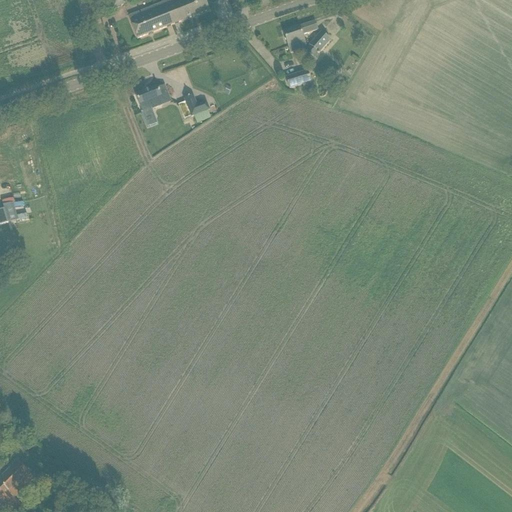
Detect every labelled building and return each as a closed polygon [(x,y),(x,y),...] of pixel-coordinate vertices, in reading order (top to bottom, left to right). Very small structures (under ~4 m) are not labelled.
[(123,6),(121,0),(108,0),(112,10),(123,6)] [(209,12),(205,2),(203,0),(191,0),(189,1),(189,0),(172,0),(164,3),(173,26),(209,12)] [(173,26),(164,3),(128,17),(137,40),(173,26)] [(288,47),(290,54),(306,49),(302,36),(317,31),(315,23),(283,33),(287,47),(288,47)] [(315,59),(330,43),(321,34),(305,51),(315,59)] [(303,86),(304,92),(312,90),(307,73),(285,79),(289,90),(303,86)] [(157,88),(135,97),(139,106),(142,113),(142,114),(161,106),(159,99),(168,96),(164,87),(158,89),(157,88)] [(184,100),(191,118),(207,111),(204,104),(197,107),(193,97),(184,100)] [(16,462),(0,479),(0,483),(14,498),(33,478),(16,462)] [(14,498),(0,483),(0,511),(7,506),(13,511),(20,505),(14,499),(14,498)]
